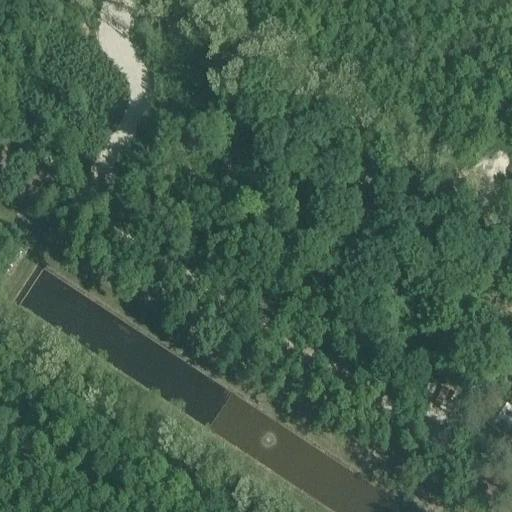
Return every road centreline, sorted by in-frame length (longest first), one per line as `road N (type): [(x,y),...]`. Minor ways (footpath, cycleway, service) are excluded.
road 1 (track): [(511,207),(197,0)]
road 2 (track): [(220,511),(0,368)]
